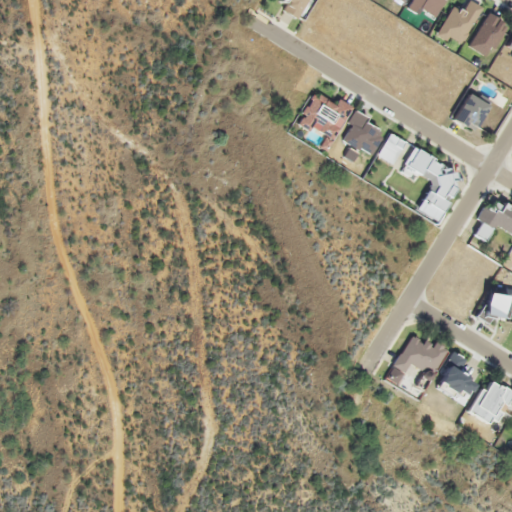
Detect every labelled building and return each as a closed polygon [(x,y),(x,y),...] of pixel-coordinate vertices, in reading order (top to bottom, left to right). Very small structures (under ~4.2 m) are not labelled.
[(444,0),(411,0),(407,7),(433,21),(444,0)] [(452,4),(434,34),(457,48),(482,8),(469,0),(464,0),(459,8),(452,4)] [(468,48),(488,58),(506,24),(486,13),(468,48)] [(511,35),(503,49),(511,55),(511,35)] [(452,122),(474,132),(489,100),(467,90),(452,122)] [(440,212),(460,175),(415,150),(405,167),(431,182),(420,201),(440,212)] [(511,204),(502,199),(497,207),(486,200),(473,222),(478,224),(472,234),(486,243),(495,227),(511,236),(511,204)] [(429,378),(447,349),(432,340),(428,347),(409,335),(390,366),(405,374),(410,366),(429,378)] [(464,413),(492,428),(511,392),(484,377),(464,413)]
